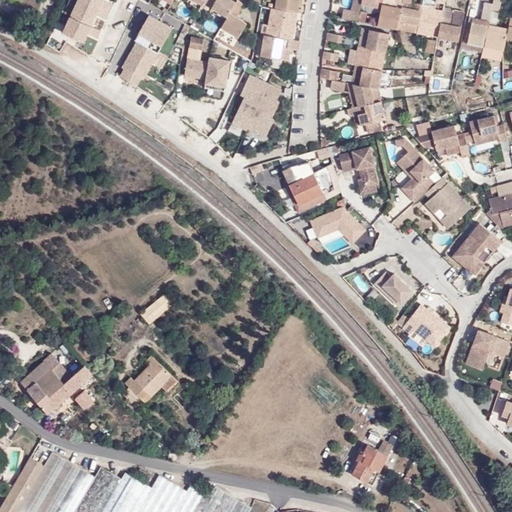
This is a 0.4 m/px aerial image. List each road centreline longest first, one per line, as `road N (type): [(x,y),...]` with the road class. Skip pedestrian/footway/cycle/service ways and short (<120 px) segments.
road 1 (residential): [(0,29),(90,79),(213,166),(421,373)]
road 2 (unclassified): [(0,399),(58,439),(368,511)]
road 3 (residential): [(472,313),(454,351),(455,386),(481,424),(511,447)]
road 4 (residential): [(348,267),(408,242),(472,313)]
road 5 (residential): [(324,0),(312,137)]
